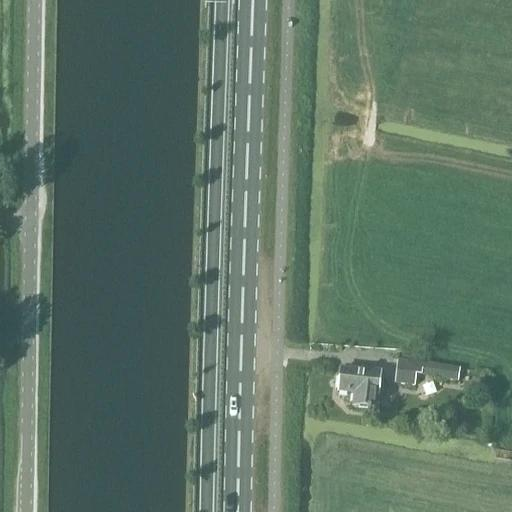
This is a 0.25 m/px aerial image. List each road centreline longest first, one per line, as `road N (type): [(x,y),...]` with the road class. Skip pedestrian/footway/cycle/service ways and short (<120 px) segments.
road 1 (primary): [(238,511),(253,0)]
road 2 (unclassified): [(26,511),(38,0)]
